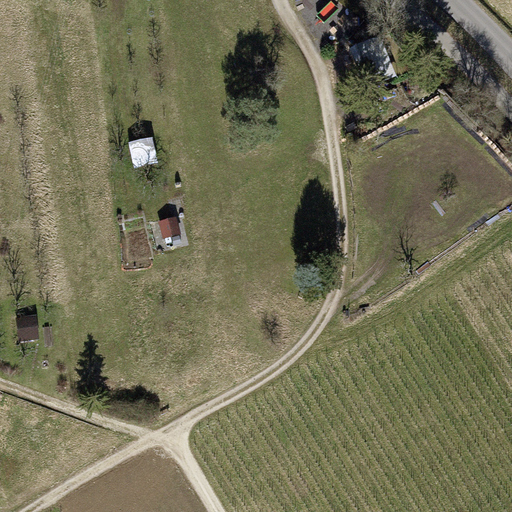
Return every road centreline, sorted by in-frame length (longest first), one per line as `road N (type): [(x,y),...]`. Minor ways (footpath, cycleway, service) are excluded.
road 1 (track): [(166,435),(276,365),(325,316),(341,273),(347,228),(330,98),(320,61),(280,0)]
road 2 (track): [(166,435),(0,380)]
road 3 (track): [(23,511),(166,435)]
road 4 (unclassified): [(511,105),(397,0)]
